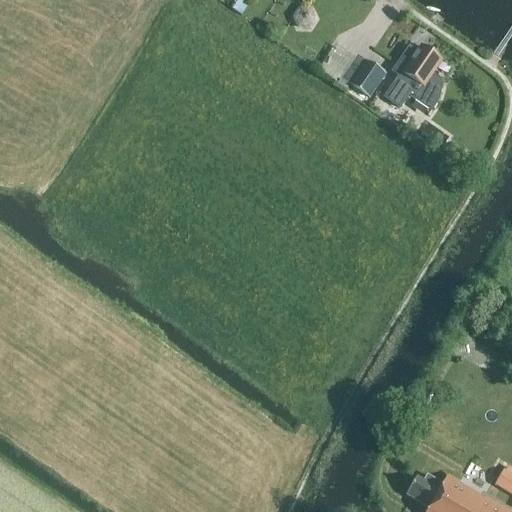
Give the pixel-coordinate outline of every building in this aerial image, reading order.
[(319,18),(309,5),(296,15),(306,28),(319,18)] [(417,53),(408,47),(390,74),(397,79),(382,100),(399,112),(408,99),(430,113),(435,104),(438,95),(439,85),(430,79),(440,63),(420,49),(417,53)] [(369,101),(384,77),(356,58),(340,82),(369,101)] [(511,497),(511,477),(502,472),(494,487),(511,497)] [(415,480),(405,497),(429,510),(427,511),(504,511),(484,500),(483,502),(456,487),(458,484),(447,478),(442,487),(426,477),(422,484),(415,480)]
